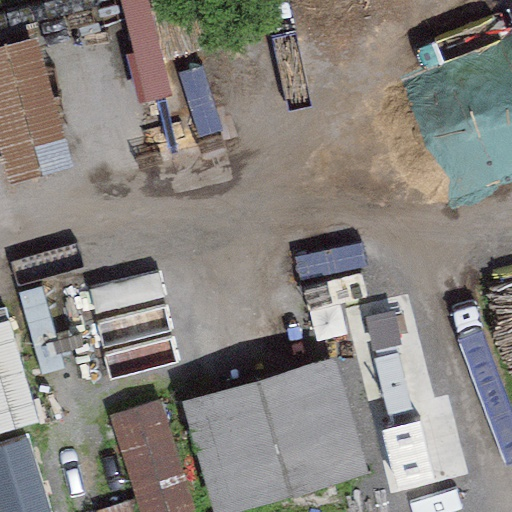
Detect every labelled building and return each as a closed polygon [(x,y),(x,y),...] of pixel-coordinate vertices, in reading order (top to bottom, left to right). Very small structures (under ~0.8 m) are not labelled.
[(131,0),(147,91),(178,86),(163,0),(131,0)] [(0,32),(0,129),(8,169),(74,156),(48,23),(0,32)] [(0,426),(43,415),(15,312),(0,316),(0,426)] [(336,366),(198,410),(230,511),(368,468),(336,366)] [(144,511),(178,511),(202,505),(169,392),(114,408),(144,511)] [(0,504),(1,511),(60,511),(40,430),(0,439),(0,504)]
